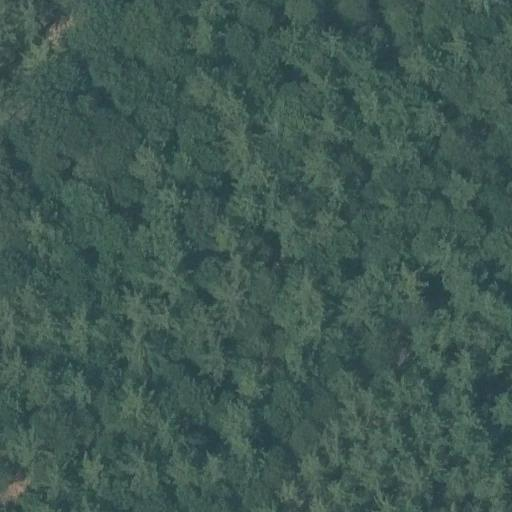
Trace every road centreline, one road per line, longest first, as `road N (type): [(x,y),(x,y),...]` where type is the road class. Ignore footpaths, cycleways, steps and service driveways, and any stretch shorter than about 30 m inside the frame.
road 1 (track): [(511,249),(444,311),(279,511)]
road 2 (track): [(0,224),(143,0)]
